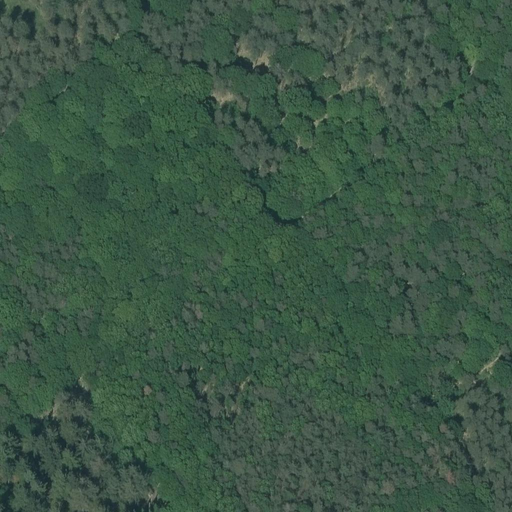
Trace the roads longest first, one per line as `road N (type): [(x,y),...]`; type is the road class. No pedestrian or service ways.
road 1 (track): [(140,30),(426,408)]
road 2 (track): [(0,270),(172,511)]
road 3 (track): [(443,511),(481,493),(480,484),(426,408),(511,345)]
road 4 (track): [(162,0),(140,30),(0,133)]
